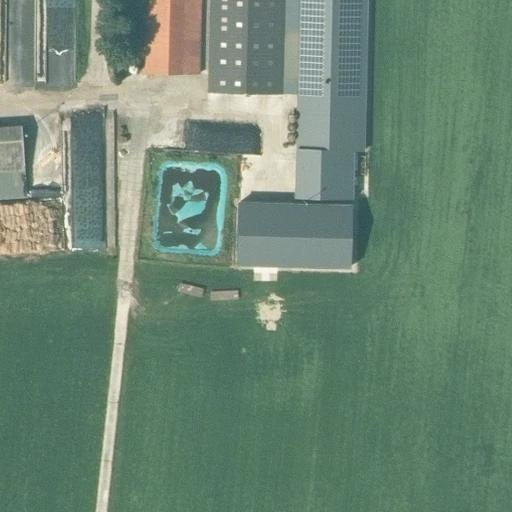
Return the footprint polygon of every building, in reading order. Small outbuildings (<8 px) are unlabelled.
[(141,0),(140,71),(199,73),(200,0),(141,0)] [(209,0),(207,93),(281,95),(281,94),(284,0),(209,0)] [(296,126),(294,199),(353,200),(354,151),(364,152),(367,0),(298,0),(296,95),(296,126)] [(117,64),(116,77),(126,78),(127,64),(117,64)] [(153,122),(152,148),(258,153),(259,127),(153,122)] [(0,199),(31,199),(29,126),(0,127),(0,199)] [(240,205),(240,265),(354,266),(354,205),(240,205)]
